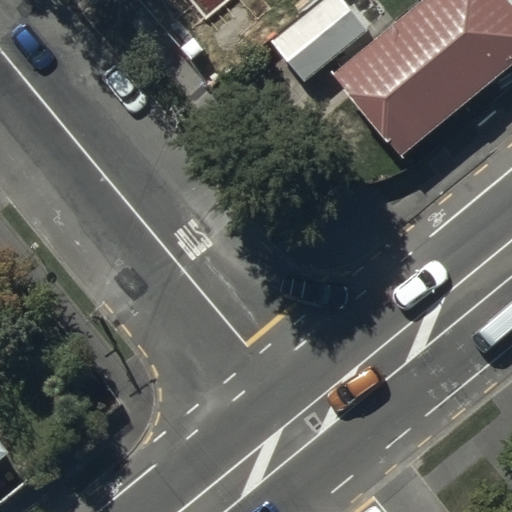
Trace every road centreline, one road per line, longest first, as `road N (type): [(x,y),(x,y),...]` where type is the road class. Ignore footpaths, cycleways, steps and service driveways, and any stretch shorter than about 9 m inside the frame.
road 1 (residential): [(0,48),(312,423)]
road 2 (secondary): [(511,259),(312,423)]
road 3 (secondary): [(312,423),(205,511)]
